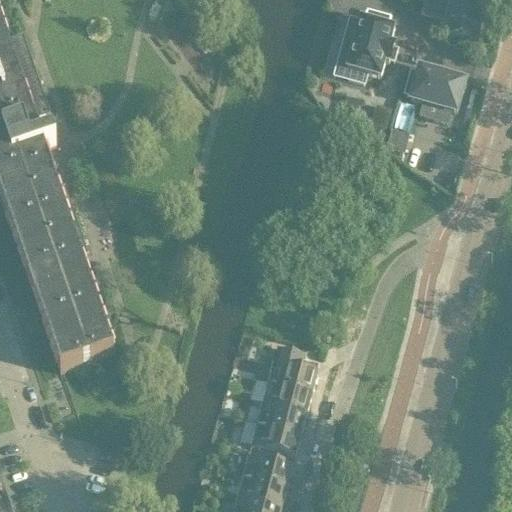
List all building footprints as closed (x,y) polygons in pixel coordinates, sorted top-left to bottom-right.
[(0,0),(0,199),(60,375),(59,375),(60,378),(114,359),(113,357),(112,357),(79,261),(88,258),(65,188),(56,191),(44,155),(56,151),(52,141),(40,145),(33,124),(50,118),(23,39),(6,45),(0,28),(0,0)] [(427,4),(423,19),(444,24),(442,32),(449,34),(448,36),(472,43),(473,38),(477,39),(481,26),(477,25),(481,9),(451,1),(451,0),(414,0),(414,1),(427,4)] [(394,49),(390,47),(394,32),(388,30),(391,20),(367,14),(365,23),(360,22),(360,23),(360,24),(349,21),(345,38),(355,41),(346,73),(352,74),(349,85),(365,89),(368,79),(380,82),(385,66),(389,67),(389,65),(393,51),(394,49)] [(456,116),(465,84),(461,83),(419,72),(418,75),(410,73),(404,98),(411,100),(410,104),(456,116)] [(356,121),(360,104),(344,99),(339,116),(356,121)] [(371,142),(382,145),(386,133),(374,130),(371,142)] [(277,351),(273,365),(268,387),(312,399),(318,377),(300,373),(304,359),(277,351)] [(312,399),(268,387),(262,408),(306,420),(312,399)] [(306,420),(262,408),(257,428),(301,440),(306,420)] [(301,440),(257,428),(251,450),(295,462),(301,440)] [(248,460),(243,481),(287,493),(292,472),(248,460)] [(281,511),(287,493),(243,481),(237,502),(274,511),(281,511)] [(274,511),(237,502),(234,511),(274,511)]
